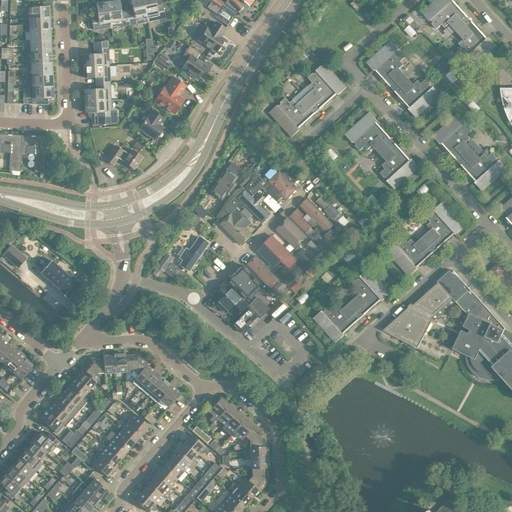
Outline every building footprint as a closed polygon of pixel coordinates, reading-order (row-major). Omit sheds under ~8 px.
[(127,11),(129,25),(136,23),(147,21),(146,15),(142,0),(130,0),(133,10),(127,11)] [(165,17),(162,4),(156,5),(154,0),(142,0),(146,15),(147,21),(165,17)] [(234,16),(238,11),(238,12),(242,14),(248,5),(249,5),(252,0),(226,0),(222,6),(234,16)] [(434,0),(422,12),(421,12),(429,21),(430,20),(432,22),(431,23),(436,29),(441,24),(444,27),(449,23),(463,38),(458,43),(461,46),(456,51),(461,56),(462,55),(464,58),(463,59),(471,68),(472,67),(471,67),(495,45),(495,46),(496,45),(488,37),(486,38),(481,32),(483,31),(477,25),(475,26),(463,12),(464,11),(458,4),(457,5),(452,0),(434,0)] [(122,25),(122,26),(129,25),(127,11),(120,12),(119,1),(111,2),(110,1),(109,2),(107,3),(110,22),(110,21),(111,26),(122,25)] [(111,26),(110,21),(110,22),(107,3),(105,3),(104,2),(103,3),(96,4),(97,15),(92,16),(92,18),(92,20),(92,21),(92,23),(92,25),(93,26),(93,28),(94,29),(94,30),(111,27),(111,26)] [(201,8),(196,4),(192,11),(193,14),(202,13),(201,8)] [(48,17),(47,13),(48,13),(48,10),(49,9),(48,8),(48,6),(29,7),(29,18),(48,17)] [(29,18),(30,30),(49,29),(49,27),(50,26),(49,25),(49,23),(48,23),(48,17),(29,18)] [(413,29),(418,25),(414,21),(409,25),(413,29)] [(225,29),(215,22),(210,30),(207,28),(198,40),(216,52),(224,40),(220,36),(225,29)] [(49,31),(49,29),(30,30),(30,41),(49,40),(48,36),(49,36),(49,33),(50,32),(49,31)] [(27,53),(31,53),(50,52),(50,50),(51,49),(50,48),(50,45),(49,45),(49,40),(30,41),(26,42),(27,53)] [(417,80),(417,81),(412,85),(398,69),(403,65),(403,64),(400,61),(405,56),(400,51),(399,52),(397,50),(398,49),(390,40),(390,41),(366,62),(365,62),(373,71),(375,70),(380,75),(378,76),(384,83),(386,82),(398,96),(397,97),(403,103),(404,102),(409,107),(409,108),(408,109),(416,118),(416,117),(439,96),(440,96),(432,87),(431,88),(429,85),(430,84),(425,79),(420,83),(417,80)] [(206,66),(195,59),(199,53),(189,46),(181,58),(186,61),(181,68),(197,79),(206,66)] [(83,64),(83,66),(108,65),(107,47),(94,48),(94,54),(83,54),(83,62),(82,63),(83,64)] [(308,56),(312,52),(308,48),(304,51),(308,56)] [(50,54),(50,52),(31,53),(27,53),(27,64),(31,64),(50,63),(50,58),(50,56),(51,55),(50,54)] [(165,63),(169,58),(162,54),(159,59),(165,63)] [(346,87),(325,63),(325,62),(316,70),(317,72),(314,74),(313,73),(308,77),(312,82),(309,85),(313,91),(298,104),(293,99),(289,102),(285,97),(280,101),(281,103),(278,105),(277,104),(268,112),(269,112),(290,136),(289,136),(290,137),(299,129),(298,127),(303,123),(305,124),(311,118),(310,117),(324,105),(325,106),(332,100),(331,99),(336,94),(337,95),(346,87)] [(50,63),(31,64),(27,64),(28,76),(51,75),(51,73),(52,72),(51,71),(51,68),(50,68),(50,63)] [(95,77),(95,83),(109,82),(108,65),(83,66),(83,68),(82,69),(83,70),(84,78),(95,77)] [(51,75),(28,76),(29,87),(51,86),(51,81),(51,79),(52,78),(51,77),(51,75)] [(162,105),(173,113),(183,100),(177,96),(185,86),(172,77),(165,88),(164,87),(160,94),(157,95),(153,100),(153,103),(159,107),(161,106),(162,105)] [(109,89),(109,82),(95,83),(96,89),(84,89),(85,97),(84,98),(85,99),(85,101),(104,100),(110,99),(109,89)] [(51,91),(51,86),(29,87),(29,98),(23,99),(23,104),(47,105),(47,98),(52,98),(52,96),(53,95),(52,94),(52,91),(51,91)] [(511,87),(500,88),(500,92),(501,95),(501,98),(502,98),(502,97),(502,96),(509,103),(504,108),(504,107),(503,107),(504,110),(505,113),(507,116),(508,119),(509,122),(510,121),(511,119),(511,87)] [(466,101),(471,97),(467,93),(462,97),(466,101)] [(84,104),(85,105),(85,113),(87,113),(87,116),(92,115),(92,125),(117,124),(116,110),(111,110),(110,99),(104,100),(85,101),(85,103),(84,104)] [(151,110),(138,128),(154,140),(156,136),(157,137),(159,136),(161,133),(161,131),(160,131),(163,127),(159,124),(163,119),(164,120),(164,119),(151,110)] [(409,160),(409,159),(404,154),(406,153),(400,147),(399,148),(386,134),(387,133),(382,126),(380,127),(376,122),(375,122),(377,121),(369,112),(368,112),(368,113),(345,134),(344,134),(352,143),(353,142),(356,144),(354,145),(359,151),(364,146),(367,149),(372,144),(387,160),(382,165),(381,165),(384,168),(379,173),(384,178),(385,177),(387,180),(386,181),(394,190),(395,189),(394,189),(418,167),(418,168),(419,167),(411,159),(409,160)] [(487,157),(483,154),(478,158),(464,143),(469,138),(466,135),(471,130),(467,125),(465,126),(463,123),(464,122),(456,113),(456,114),(433,136),(432,135),(432,136),(440,144),(441,143),(441,144),(446,149),(445,150),(451,156),(452,155),(464,169),(463,170),(469,177),(470,176),(475,181),(474,182),(482,191),(482,190),(506,169),(507,169),(499,160),(497,161),(496,160),(495,159),(496,158),(492,152),(487,157)] [(21,137),(21,135),(3,134),(2,139),(0,138),(0,151),(10,153),(9,171),(11,171),(19,171),(20,158),(20,154),(21,140),(21,137)] [(20,158),(25,158),(26,156),(26,154),(34,154),(34,172),(44,172),(45,136),(26,136),(26,137),(21,137),(21,140),(20,154),(20,158)] [(474,139),(469,142),(473,151),(478,148),(474,139)] [(133,147),(138,150),(141,145),(136,141),(133,147)] [(115,145),(110,152),(105,160),(112,165),(118,157),(133,169),(142,157),(131,150),(128,154),(115,145)] [(331,160),(336,155),(330,148),(325,153),(331,160)] [(373,150),(365,159),(374,167),(382,158),(373,150)] [(269,162),(277,171),(278,172),(291,185),(296,179),(283,166),(282,167),(273,159),(273,158),(269,162)] [(252,179),(260,188),(264,192),(272,184),(269,181),(264,177),(261,180),(253,172),(249,176),(252,179)] [(278,173),(270,181),(287,199),(295,191),(278,173)] [(222,203),(238,180),(232,174),(215,198),(222,203)] [(247,174),(243,177),(237,183),(239,185),(242,188),(252,179),(249,176),(247,174)] [(260,188),(252,179),(244,187),(253,195),(260,188)] [(422,195),(428,189),(424,184),(417,190),(422,195)] [(245,189),(236,198),(262,223),(271,214),(245,189)] [(204,207),(210,199),(205,195),(199,204),(204,207)] [(373,206),(378,202),(372,195),(367,200),(373,206)] [(511,224),(511,197),(501,208),(500,207),(500,208),(508,217),(507,218),(506,217),(506,218),(511,224)] [(334,222),(310,199),(301,208),(324,231),(334,222)] [(279,206),(272,200),(266,206),(272,213),(279,206)] [(235,213),(243,206),(239,202),(232,210),(235,213)] [(426,225),(431,230),(415,244),(411,239),(407,242),(403,237),(397,242),(399,243),(396,245),(395,244),(386,252),(387,252),(408,276),(417,268),(416,267),(421,262),(423,263),(429,258),(428,256),(442,244),(443,245),(449,239),(448,238),(453,233),(454,233),(455,234),(464,226),(463,226),(442,202),(433,210),(434,211),(431,213),(430,212),(425,217),(429,222),(426,225)] [(330,204),(326,209),(324,210),(336,222),(333,225),(325,232),(323,234),(320,231),(319,231),(316,228),(309,235),(322,249),(344,227),(345,226),(344,225),(348,222),(342,217),(342,216),(330,204)] [(229,208),(221,216),(226,221),(234,213),(229,208)] [(257,220),(245,208),(240,213),(252,225),(257,220)] [(184,242),(193,229),(202,217),(195,212),(177,237),(184,242)] [(227,225),(245,242),(254,232),(236,215),(227,225)] [(289,218),(276,231),(295,249),(307,236),(289,218)] [(375,237),(382,231),(377,226),(371,232),(375,237)] [(190,273),(210,244),(201,237),(191,251),(186,248),(180,257),(184,261),(180,266),(190,273)] [(273,237),(259,252),(275,268),(281,262),(290,272),(299,263),(273,237)] [(306,244),(316,254),(320,249),(311,240),(306,244)] [(18,267),(26,258),(11,244),(3,253),(18,267)] [(291,254),(300,263),(305,267),(313,259),(299,246),(291,254)] [(348,262),(355,256),(350,251),(344,257),(348,262)] [(165,254),(156,267),(163,272),(176,281),(178,282),(180,279),(181,280),(185,274),(179,269),(177,268),(170,262),(172,258),(165,254)] [(258,257),(249,266),(271,288),(281,279),(258,257)] [(80,283),(72,277),(71,278),(51,261),(40,273),(60,290),(59,291),(67,298),(80,283)] [(498,262),(491,269),(498,276),(504,270),(498,262)] [(288,285),(305,268),(305,267),(300,263),(290,273),(281,264),(274,271),(288,285)] [(266,289),(244,267),(233,277),(255,299),(256,298),(266,289)] [(380,299),(381,301),(390,293),(390,292),(389,293),(368,269),(368,268),(359,276),(360,277),(358,280),(357,278),(351,283),(356,288),(353,291),(357,296),(342,311),(337,305),(334,308),(329,303),(324,308),(325,309),(322,312),(321,310),(312,319),(313,319),(331,338),(335,342),(334,342),(335,343),(343,335),(342,333),(348,329),(349,330),(355,324),(354,323),(368,310),(369,312),(376,306),(375,304),(380,299)] [(437,281),(438,282),(451,297),(464,311),(458,324),(463,326),(469,329),(468,333),(461,330),(452,348),(466,355),(465,357),(465,359),(466,360),(466,362),(466,364),(467,366),(467,368),(468,369),(469,371),(470,372),(472,374),(473,375),(474,376),(476,378),(477,378),(479,379),(481,380),(483,381),(484,381),(486,381),(488,381),(490,381),(492,381),(494,381),(496,380),(497,380),(499,379),(500,378),(501,378),(511,389),(511,344),(511,343),(511,341),(511,336),(508,333),(505,336),(502,333),(505,328),(453,271),(457,276),(455,277),(449,270),(437,281)] [(278,295),(285,287),(280,281),(272,289),(278,295)] [(432,315),(451,297),(438,282),(414,304),(412,303),(383,330),(417,349),(424,335),(432,321),(430,320),(432,315)] [(226,283),(214,296),(235,317),(248,304),(226,283)] [(302,304),(308,298),(304,293),(297,299),(302,304)] [(255,299),(249,305),(261,317),(267,310),(256,298),(255,299)] [(279,300),(270,309),(272,311),(270,313),(275,318),(286,308),(279,300)] [(241,332),(258,315),(248,306),(232,323),(241,332)] [(0,353),(8,344),(0,337),(0,353)] [(0,353),(0,361),(5,365),(16,351),(8,344),(0,353)] [(20,354),(16,351),(5,365),(8,368),(7,369),(11,373),(13,372),(24,358),(26,357),(21,353),(20,354)] [(126,372),(126,371),(124,356),(125,356),(124,354),(113,355),(115,372),(126,372)] [(104,373),(115,372),(113,355),(102,355),(102,357),(103,357),(104,373)] [(134,378),(137,375),(146,365),(148,363),(137,355),(125,356),(124,356),(126,371),(132,371),(131,375),(134,378)] [(81,368),(82,370),(82,369),(93,378),(97,373),(104,373),(103,357),(102,357),(90,358),(81,368)] [(33,366),(24,358),(13,372),(21,379),(33,366)] [(140,389),(159,366),(157,363),(152,369),(146,365),(137,375),(134,378),(132,381),(140,389)] [(162,368),(159,366),(140,389),(148,396),(151,393),(163,379),(157,374),(162,368)] [(96,381),(93,378),(82,369),(82,370),(75,378),(89,389),(96,381)] [(75,378),(68,386),(82,398),(89,389),(75,378)] [(168,383),(163,379),(151,393),(148,396),(156,403),(159,400),(176,380),(173,378),(168,383)] [(179,382),(176,380),(159,400),(167,407),(179,393),(173,388),(179,382)] [(68,386),(61,394),(75,406),(79,410),(86,401),(82,398),(68,386)] [(61,394),(54,402),(68,414),(72,418),(79,410),(75,406),(61,394)] [(209,411),(213,415),(209,419),(213,422),(217,418),(229,405),(220,397),(216,402),(212,398),(205,406),(209,410),(209,411)] [(54,402),(47,410),(61,422),(68,414),(54,402)] [(237,412),(229,405),(217,418),(225,425),(237,412)] [(64,425),(61,422),(47,410),(40,419),(54,430),(56,433),(64,425)] [(233,432),(245,419),(242,416),(243,414),(238,410),(237,412),(225,425),(222,428),(231,435),(233,432)] [(152,425),(156,420),(148,413),(143,418),(152,425)] [(148,426),(135,414),(127,423),(141,434),(148,426)] [(248,422),(245,419),(233,432),(242,440),(245,436),(244,436),(253,426),(254,424),(250,420),(248,422)] [(141,434),(127,423),(120,431),(134,442),(141,434)] [(244,436),(245,436),(250,440),(250,447),(265,446),(264,433),(254,424),(253,426),(244,436)] [(203,441),(208,436),(196,426),(192,431),(203,441)] [(134,442),(120,431),(116,435),(111,431),(108,434),(127,451),(134,442)] [(33,441),(46,452),(51,456),(54,453),(52,452),(60,443),(48,432),(45,436),(40,432),(37,436),(35,435),(31,439),(33,441)] [(76,441),(79,438),(74,433),(71,437),(65,444),(70,448),(76,441)] [(127,451),(108,434),(105,438),(110,442),(106,447),(120,459),(127,451)] [(191,434),(184,443),(198,454),(201,450),(205,453),(209,449),(191,434)] [(216,452),(221,447),(213,440),(208,445),(216,452)] [(26,449),(39,460),(46,452),(33,441),(26,449)] [(194,459),(198,454),(184,443),(177,451),(194,466),(197,462),(194,459)] [(250,447),(249,447),(250,458),(268,457),(267,446),(265,446),(250,447)] [(82,462),(87,457),(75,447),(71,452),(77,457),(81,460),(82,462)] [(120,459),(106,447),(99,455),(113,467),(120,459)] [(39,460),(26,449),(19,457),(32,468),(35,471),(42,463),(39,460)] [(177,451),(170,459),(183,471),(187,466),(191,469),(194,466),(177,451)] [(97,453),(90,462),(107,477),(111,472),(110,470),(113,467),(99,455),(97,453)] [(25,477),(28,479),(35,471),(32,468),(19,457),(12,465),(25,477)] [(70,465),(66,469),(69,472),(74,467),(74,468),(81,460),(77,457),(70,465)] [(268,457),(250,458),(251,469),(267,468),(269,468),(268,457)] [(170,459),(163,467),(176,479),(183,471),(170,459)] [(5,473),(18,485),(21,487),(24,483),(25,484),(26,484),(29,480),(28,479),(25,477),(12,465),(9,469),(7,467),(3,472),(5,473)] [(209,479),(216,471),(211,466),(204,474),(209,479)] [(156,475),(169,487),(176,479),(163,467),(156,475)] [(258,490),(259,491),(268,481),(267,468),(251,469),(252,476),(248,481),(247,481),(258,490)] [(82,483),(99,498),(107,489),(95,479),(97,477),(92,472),(82,483)] [(18,485),(5,473),(0,478),(0,484),(7,491),(5,494),(9,498),(12,495),(14,496),(21,487),(18,485)] [(152,480),(149,484),(162,495),(166,499),(173,491),(169,487),(156,475),(154,474),(150,479),(152,480)] [(202,487),(209,479),(204,474),(197,482),(202,487)] [(251,498),(258,490),(247,481),(248,481),(244,478),(237,486),(251,498)] [(74,491),(92,506),(99,498),(82,483),(81,482),(74,491)] [(195,495),(202,487),(197,482),(190,491),(195,495)] [(244,506),(251,498),(237,486),(233,483),(226,491),(225,490),(244,506)] [(149,484),(142,492),(155,503),(162,495),(149,484)] [(201,502),(210,492),(205,487),(196,498),(201,502)] [(218,498),(234,511),(238,511),(244,506),(225,490),(218,498)] [(87,511),(92,506),(74,491),(72,494),(74,495),(69,500),(82,511),(87,511)] [(188,503),(195,495),(190,491),(183,499),(188,503)] [(155,503),(142,492),(134,500),(148,511),(155,503)] [(469,511),(452,495),(435,511),(426,511),(427,511),(426,511),(469,511)] [(6,511),(13,504),(4,497),(2,500),(0,498),(0,511),(6,511)] [(234,511),(218,498),(215,502),(220,506),(216,511),(215,511),(234,511)] [(181,511),(185,506),(188,503),(183,499),(176,507),(181,511)] [(82,511),(69,500),(67,503),(63,504),(60,507),(62,509),(65,511),(82,511)]
